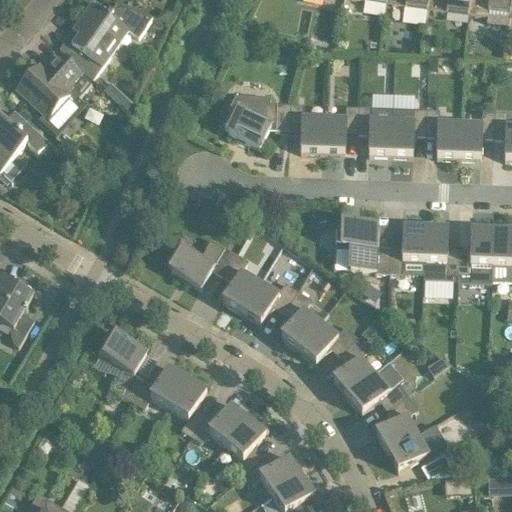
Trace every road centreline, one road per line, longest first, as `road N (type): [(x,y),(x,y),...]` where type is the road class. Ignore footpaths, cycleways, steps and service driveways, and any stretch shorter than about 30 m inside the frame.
road 1 (residential): [(369,511),(347,461),(283,392),(91,272)]
road 2 (residential): [(511,199),(207,180)]
road 3 (residential): [(0,447),(91,272)]
